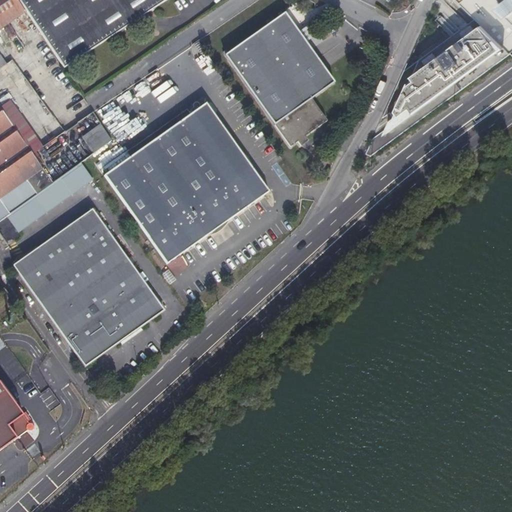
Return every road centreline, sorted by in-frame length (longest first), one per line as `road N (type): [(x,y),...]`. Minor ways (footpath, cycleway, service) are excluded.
road 1 (primary): [(52,511),(388,205),(511,108)]
road 2 (primary): [(313,242),(115,424)]
road 3 (unclassified): [(426,0),(313,242)]
road 4 (primary): [(511,79),(313,242)]
road 5 (residential): [(0,266),(115,424)]
road 6 (primary): [(115,424),(19,511)]
road 7 (unknown): [(2,269),(103,193)]
